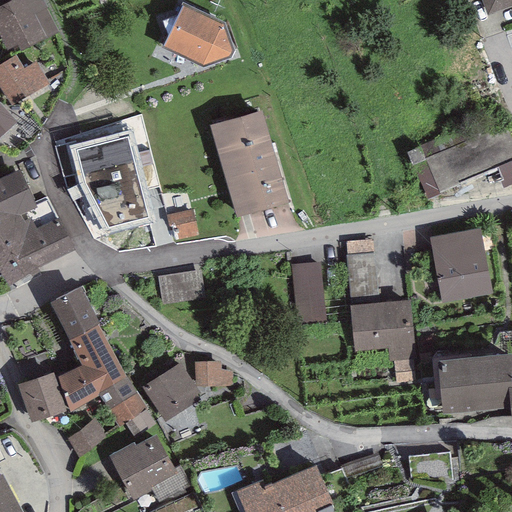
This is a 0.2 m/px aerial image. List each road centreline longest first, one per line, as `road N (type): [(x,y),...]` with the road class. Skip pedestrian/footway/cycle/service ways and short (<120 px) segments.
road 1 (unclassified): [(0,308),(95,269),(303,242),(511,202)]
road 2 (residential): [(57,511),(57,469),(21,414),(0,360)]
